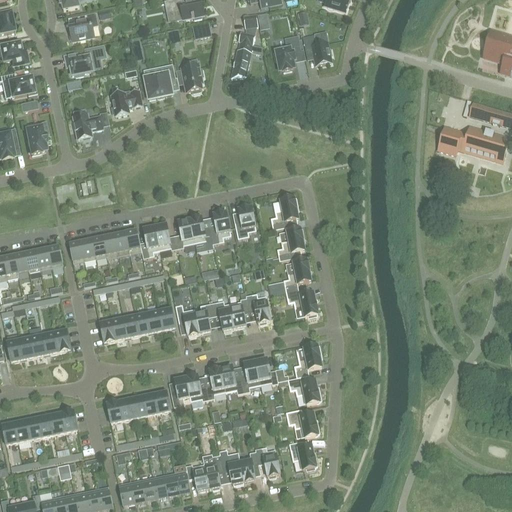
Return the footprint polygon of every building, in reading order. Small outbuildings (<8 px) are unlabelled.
[(62,7),(64,13),(80,10),(77,0),(58,0),(61,8),(62,7)] [(261,11),(282,6),(282,7),(283,7),(281,0),(247,0),(248,4),(250,3),(251,7),(251,6),(259,4),(261,11)] [(326,0),(324,7),(345,14),(347,7),(350,5),(350,3),(350,0),(349,0),(326,0)] [(205,18),(201,2),(180,7),(179,1),(165,3),(167,10),(171,9),(174,23),(183,22),(183,23),(194,20),(194,22),(202,21),(201,19),(205,18)] [(0,36),(15,34),(11,14),(0,16),(0,36)] [(298,16),(300,28),(309,26),(307,14),(298,16)] [(71,35),(69,36),(70,43),(72,43),(73,45),(95,40),(92,30),(99,29),(96,15),(74,20),(76,28),(69,30),(71,35)] [(256,18),(244,20),(246,33),(258,31),(256,18)] [(211,39),(209,25),(193,28),(196,42),(211,39)] [(178,32),(168,34),(170,43),(180,41),(178,32)] [(501,75),(511,78),(511,39),(491,34),(483,60),(503,66),(501,75)] [(242,54),(238,53),(231,81),(246,80),(251,56),(253,48),(255,39),(241,35),(239,44),(244,46),(242,54)] [(314,38),(303,40),(306,58),(313,56),(316,68),(331,65),(329,59),(332,59),(330,52),(328,52),(327,46),(321,47),(321,43),(315,44),(314,38)] [(276,56),(274,56),(276,65),(278,64),(280,74),(283,73),(283,75),(292,74),(292,72),(295,71),(293,64),(296,63),(294,55),(302,54),(298,39),(285,41),(287,52),(276,54),(276,56)] [(13,68),(28,65),(26,54),(21,55),(19,45),(0,49),(0,50),(0,51),(0,50),(0,59),(2,59),(3,65),(12,63),(13,68)] [(103,49),(86,53),(87,60),(78,61),(77,56),(65,59),(66,66),(70,65),(72,79),(75,78),(76,80),(83,78),(83,76),(93,74),(93,72),(102,71),(99,58),(101,57),(99,50),(104,49),(103,49)] [(151,79),(145,80),(149,103),(156,102),(166,100),(173,98),(170,84),(176,83),(173,68),(166,69),(167,76),(161,77),(151,79)] [(199,68),(182,72),(187,95),(193,94),(193,96),(201,95),(200,93),(202,92),(201,86),(203,86),(201,80),(203,79),(202,72),(200,72),(199,68)] [(28,99),(37,97),(35,88),(33,88),(31,80),(18,83),(18,81),(16,82),(14,76),(0,79),(0,85),(2,85),(3,94),(10,92),(12,100),(27,97),(28,99)] [(67,86),(68,94),(82,91),(81,83),(67,86)] [(134,110),(134,111),(142,109),(139,93),(131,95),(131,98),(126,99),(125,96),(112,99),(114,110),(112,111),(113,117),(115,117),(116,120),(130,117),(128,111),(134,110)] [(36,103),(21,107),(23,115),(38,112),(36,103)] [(499,126),(499,128),(500,129),(500,127),(511,130),(511,117),(474,106),(470,119),(477,121),(492,125),(492,126),(493,127),(494,125),(499,126)] [(91,142),(90,140),(92,140),(91,134),(103,132),(100,119),(88,122),(87,118),(74,120),(75,126),(73,127),(74,133),(76,132),(78,142),(83,141),(83,143),(91,142)] [(37,126),(37,131),(26,133),(28,141),(27,141),(29,150),(30,150),(31,159),(40,157),(40,154),(46,153),(44,146),(47,145),(46,138),(48,138),(46,125),(37,126)] [(443,137),(458,141),(459,138),(458,137),(459,132),(446,128),(443,137)] [(459,138),(458,141),(461,142),(458,152),(490,162),(491,160),(496,161),(496,163),(503,165),(510,141),(470,130),(469,135),(459,132),(458,137),(459,138)] [(19,150),(15,131),(8,133),(9,136),(0,137),(0,162),(2,162),(2,164),(12,162),(12,160),(14,159),(12,152),(19,150)] [(461,142),(458,141),(443,137),(438,153),(444,155),(444,156),(456,160),(458,152),(461,142)] [(277,221),(272,222),(274,233),(286,231),(285,225),(298,222),(296,210),(298,209),(296,202),(294,202),(294,201),(293,201),(292,200),(285,201),(285,203),(281,204),(283,214),(276,215),(277,221)] [(239,215),(241,228),(235,229),(238,242),(249,240),(248,233),(256,232),(252,212),(247,213),(247,211),(240,213),(240,214),(239,215)] [(213,245),(213,247),(224,245),(223,239),(231,237),(227,217),(222,218),(222,216),(215,218),(215,220),(214,220),(216,233),(210,234),(213,245)] [(207,247),(213,245),(210,234),(210,232),(204,233),(201,220),(200,221),(200,219),(193,220),(193,222),(190,223),(195,247),(206,245),(207,247)] [(175,239),(178,253),(184,251),(184,250),(195,247),(194,244),(190,225),(190,223),(187,223),(186,222),(179,223),(180,225),(179,225),(181,238),(175,239)] [(171,254),(178,253),(175,241),(175,239),(169,241),(166,228),(155,230),(159,250),(170,247),(171,254)] [(159,250),(155,230),(144,232),(146,246),(142,247),(144,259),(155,257),(153,251),(159,250)] [(300,232),(287,235),(290,244),(289,245),(282,246),(283,252),(277,253),(280,264),(292,262),(290,256),(305,253),(302,242),(305,241),(303,233),(300,234),(300,232)] [(133,234),(126,236),(130,258),(137,257),(138,261),(142,260),(140,247),(136,248),(133,234)] [(119,260),(130,258),(126,236),(115,238),(119,260)] [(108,263),(119,260),(115,238),(103,241),(107,260),(108,263)] [(96,263),(107,260),(103,241),(92,243),(96,263)] [(96,263),(92,243),(81,245),(85,265),(96,263)] [(74,267),(85,265),(81,245),(70,247),(74,267)] [(48,252),(52,272),(64,269),(60,249),(48,252)] [(52,272),(48,252),(37,254),(41,274),(52,272)] [(41,274),(37,254),(26,256),(30,276),(41,274)] [(30,276),(26,256),(15,259),(19,281),(20,281),(19,276),(29,274),(29,276),(30,276)] [(19,281),(15,259),(3,261),(8,283),(19,281)] [(286,296),(296,294),(298,293),(297,287),(311,284),(307,263),(305,264),(304,261),(297,263),(297,265),(294,266),(296,276),(288,277),(289,284),(284,285),(286,296)] [(203,283),(219,280),(217,272),(202,276),(203,283)] [(185,281),(186,287),(198,285),(197,278),(185,281)] [(299,293),(286,296),(289,307),(295,306),(296,312),(303,311),(305,321),(309,320),(309,321),(317,320),(317,318),(318,317),(314,296),(300,299),(299,293)] [(244,317),(250,315),(246,300),(245,296),(241,297),(242,303),(241,303),(241,305),(230,307),(235,332),(246,330),(244,317)] [(246,300),(250,315),(256,314),(258,327),(260,327),(260,329),(265,328),(264,326),(271,324),(266,300),(258,302),(257,297),(246,300)] [(174,301),(176,310),(182,309),(183,308),(181,300),(174,301)] [(232,333),(235,332),(230,307),(225,309),(224,305),(212,307),(214,320),(221,319),(224,334),(225,336),(232,334),(232,333)] [(202,315),(195,316),(199,337),(210,335),(207,322),(214,321),(211,308),(202,310),(202,315)] [(175,310),(179,328),(178,328),(185,327),(188,339),(189,339),(190,340),(197,339),(197,338),(199,337),(195,316),(194,314),(183,316),(182,309),(176,310),(175,310)] [(176,332),(172,312),(160,315),(164,334),(176,332)] [(164,334),(160,315),(148,317),(152,337),(164,334)] [(140,339),(152,337),(148,317),(136,320),(140,339)] [(140,339),(136,320),(124,322),(128,342),(140,339)] [(112,324),(116,344),(128,342),(124,322),(112,324)] [(112,324),(101,327),(104,347),(116,344),(112,324)] [(71,353),(67,333),(55,336),(59,356),(71,353)] [(43,338),(47,358),(59,356),(55,336),(43,338)] [(35,361),(47,358),(43,338),(31,341),(35,361)] [(19,343),(23,363),(35,361),(31,341),(19,343)] [(23,363),(19,343),(7,346),(11,366),(23,363)] [(297,381),(309,379),(308,373),(321,370),(317,349),(304,352),(306,362),(299,363),(300,370),(295,371),(297,381)] [(255,364),(259,384),(270,382),(272,389),(278,387),(275,374),(269,375),(267,362),(255,364)] [(240,381),(243,394),(249,393),(248,387),(259,384),(255,364),(244,367),(246,380),(240,381)] [(220,372),(224,391),(236,389),(237,396),(243,394),(240,381),(234,382),(232,369),(220,372)] [(206,390),(209,404),(215,402),(213,394),(224,391),(220,372),(209,374),(212,389),(206,390)] [(284,375),(277,377),(278,385),(289,383),(288,379),(285,379),(284,375)] [(187,380),(186,381),(190,400),(201,398),(203,405),(209,404),(206,390),(199,392),(197,379),(195,379),(194,378),(187,380)] [(190,400),(186,381),(173,383),(177,395),(171,396),(174,411),(185,408),(184,401),(190,400)] [(297,381),(289,383),(285,384),(288,395),(293,394),(294,400),(302,398),(304,408),(317,406),(312,385),(299,387),(297,381)] [(159,418),(171,415),(167,395),(154,398),(159,418)] [(142,400),(146,420),(159,418),(154,398),(142,400)] [(134,423),(146,420),(142,400),(130,403),(134,423)] [(134,423),(130,403),(118,405),(122,425),(134,423)] [(110,428),(122,425),(118,405),(107,408),(110,428)] [(74,414),(62,416),(66,436),(78,434),(74,414)] [(315,438),(310,417),(297,420),(296,414),(284,417),(286,427),(291,426),(292,433),(300,431),(302,441),(315,438)] [(50,419),(54,439),(66,436),(62,416),(50,419)] [(50,419),(38,421),(42,441),(54,439),(50,419)] [(38,421),(26,424),(30,444),(42,441),(38,421)] [(26,424),(14,426),(18,446),(30,444),(26,424)] [(14,426),(2,429),(6,448),(18,446),(14,426)] [(318,467),(313,447),(307,448),(306,443),(288,446),(292,463),(299,461),(301,471),(308,469),(308,471),(317,469),(316,467),(318,467)] [(146,451),(138,453),(140,463),(148,461),(146,451)] [(267,453),(256,455),(258,469),(264,467),(267,480),(269,480),(269,482),(276,480),(276,479),(280,478),(276,458),(268,460),(267,453)] [(252,470),(258,469),(256,455),(249,457),(251,463),(240,465),(244,485),(255,483),(252,470)] [(232,488),(244,485),(240,465),(228,468),(227,461),(221,462),(224,476),(230,474),(232,488)] [(217,470),(205,473),(209,492),(212,492),(213,493),(219,492),(219,490),(220,490),(218,477),(223,476),(221,462),(215,463),(217,470)] [(60,477),(65,476),(71,475),(69,467),(63,468),(58,469),(60,477)] [(197,495),(209,492),(205,473),(194,475),(192,468),(186,470),(189,483),(195,482),(197,495)] [(47,472),(48,480),(55,478),(53,470),(47,472)] [(175,476),(180,498),(191,496),(187,474),(175,476)] [(164,479),(168,501),(180,498),(175,476),(164,479)] [(153,481),(157,503),(168,501),(164,479),(153,481)] [(142,483),(146,505),(157,503),(153,481),(142,483)] [(130,486),(135,508),(146,505),(142,483),(130,486)] [(130,486),(119,488),(123,510),(135,508),(130,486)] [(113,511),(109,490),(97,492),(101,511),(113,511)] [(101,511),(97,492),(86,495),(89,511),(101,511)] [(89,511),(86,495),(75,497),(78,511),(89,511)] [(78,511),(75,497),(64,499),(66,511),(78,511)] [(41,511),(43,511),(41,504),(40,498),(33,499),(34,504),(22,506),(22,511),(41,511)] [(66,511),(64,499),(53,501),(54,511),(66,511)] [(54,511),(53,501),(41,504),(43,511),(42,511),(54,511)] [(22,511),(22,506),(22,505),(9,508),(8,503),(1,504),(2,511),(22,511)]
